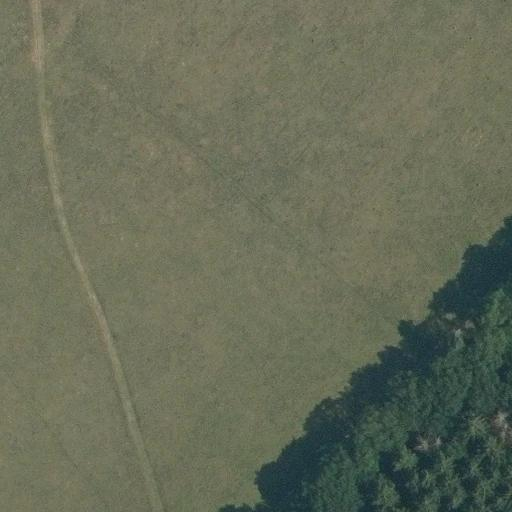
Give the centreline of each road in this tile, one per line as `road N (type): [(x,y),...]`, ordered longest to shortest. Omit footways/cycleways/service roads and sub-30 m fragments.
road 1 (track): [(33,0),(53,217),(96,304),(156,511)]
road 2 (track): [(271,511),(436,348)]
